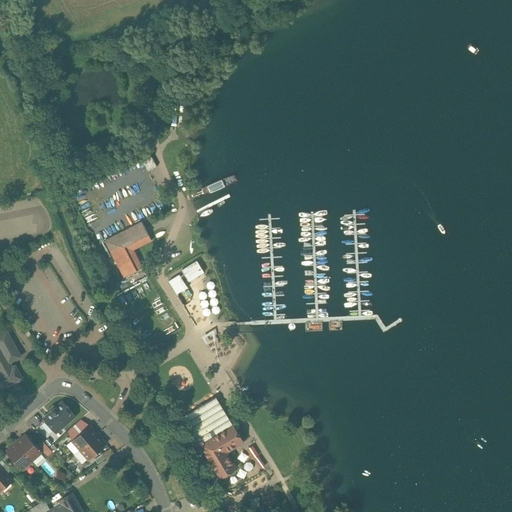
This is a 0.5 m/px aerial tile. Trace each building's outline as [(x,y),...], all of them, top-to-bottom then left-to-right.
[(147,169),(156,165),(151,155),(143,159),(147,169)] [(141,221),(104,241),(123,278),(143,268),(133,250),(151,241),(141,221)] [(193,266),(202,262),(199,257),(191,260),(193,266)] [(200,279),(187,288),(179,274),(168,281),(199,330),(210,323),(206,318),(208,316),(200,279)] [(205,282),(212,313),(220,312),(213,280),(205,282)] [(218,361),(213,330),(201,337),(218,361)] [(12,368),(0,346),(0,374),(0,375),(0,374),(0,390),(21,378),(15,366),(12,368)] [(242,441),(215,397),(183,417),(220,477),(235,468),(225,452),(242,441)] [(67,406),(64,406),(62,403),(57,408),(54,408),(52,409),(52,412),(45,418),(50,423),(50,425),(51,428),(54,428),(57,425),(59,428),(62,428),(65,426),(65,423),(73,416),(68,411),(69,408),(67,406)] [(84,425),(80,421),(74,426),(78,430),(84,425)] [(90,425),(72,441),(79,450),(98,433),(94,429),(90,425)] [(98,433),(79,450),(88,459),(106,444),(102,439),(103,438),(98,433)] [(41,452),(25,434),(21,438),(20,438),(15,442),(32,461),(41,452)] [(52,452),(41,439),(36,444),(47,456),(52,452)] [(32,461),(15,442),(10,446),(11,447),(6,451),(22,469),(32,461)] [(232,487),(263,467),(250,447),(238,454),(245,464),(225,477),(232,487)] [(111,448),(102,454),(105,459),(114,453),(111,448)] [(11,470),(0,458),(0,467),(6,474),(11,470)] [(6,474),(0,467),(0,490),(0,491),(12,480),(6,474)] [(245,495),(269,481),(265,474),(240,488),(245,495)] [(81,511),(71,494),(60,500),(62,504),(67,511),(81,511)] [(257,497),(248,500),(250,509),(260,506),(257,497)] [(44,500),(30,509),(32,511),(47,511),(50,511),(44,500)]
